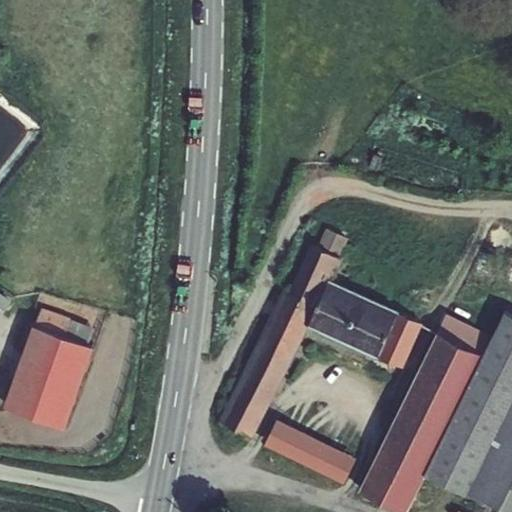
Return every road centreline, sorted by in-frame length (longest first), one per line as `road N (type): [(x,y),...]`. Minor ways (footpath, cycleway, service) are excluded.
road 1 (tertiary): [(207,0),(196,240),(156,502)]
road 2 (track): [(511,211),(436,205),(360,186),(310,194),(234,350),(172,414)]
road 3 (track): [(172,414),(213,463),(355,511)]
road 4 (unclassified): [(0,470),(156,502)]
